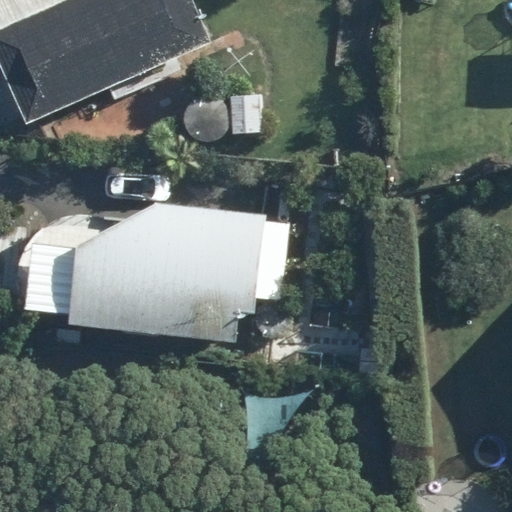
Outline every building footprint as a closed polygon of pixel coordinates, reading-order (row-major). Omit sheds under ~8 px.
[(219,35),(203,0),(19,0),(1,8),(7,21),(0,24),(0,25),(38,114),(116,80),(122,93),(139,86),(133,73),(219,35)] [(239,93),(241,127),(267,126),(266,91),(239,93)] [(83,312),(249,330),(252,297),(268,299),(279,208),(166,195),(93,229),(90,244),(65,242),(59,292),(85,295),(83,312)] [(0,375),(40,379),(43,346),(0,342),(0,375)] [(329,392),(243,390),(242,443),(328,446),(329,392)]
